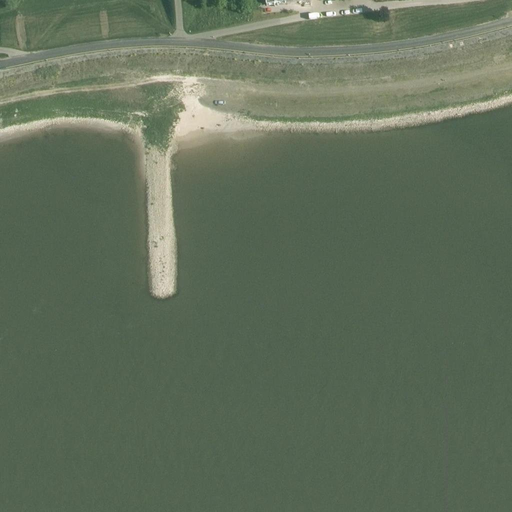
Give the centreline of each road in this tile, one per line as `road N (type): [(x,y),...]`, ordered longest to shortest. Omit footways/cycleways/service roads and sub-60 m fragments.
road 1 (unclassified): [(194,43),(349,51),(511,22)]
road 2 (residential): [(194,43),(315,14),(452,0)]
road 3 (unclassified): [(0,65),(99,47),(194,43)]
